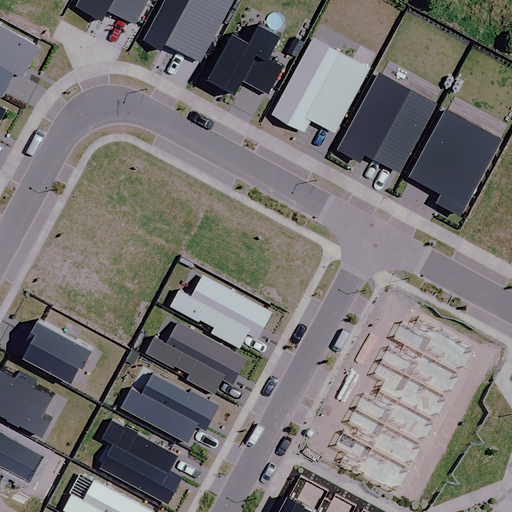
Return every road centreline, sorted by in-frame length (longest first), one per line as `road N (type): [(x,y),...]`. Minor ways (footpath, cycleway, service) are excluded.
road 1 (residential): [(0,248),(66,125),(114,106),(151,114),(377,232)]
road 2 (residential): [(377,232),(223,511)]
road 3 (residential): [(377,232),(511,302)]
